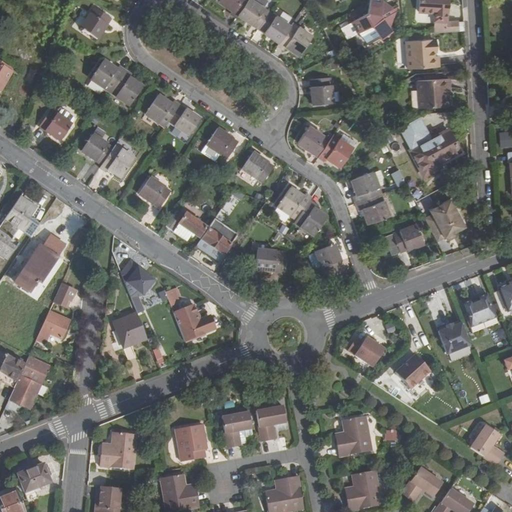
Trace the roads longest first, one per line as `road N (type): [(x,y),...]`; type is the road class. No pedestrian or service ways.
road 1 (tertiary): [(0,147),(256,322)]
road 2 (residential): [(486,258),(472,0)]
road 3 (residential): [(145,0),(131,19),(132,50),(268,141)]
road 4 (residential): [(268,141),(289,91),(279,70),(175,0)]
road 5 (residential): [(268,141),(334,197),(369,300)]
road 6 (residential): [(255,347),(81,417)]
road 7 (residential): [(81,417),(92,290)]
road 8 (tertiary): [(369,300),(486,258)]
